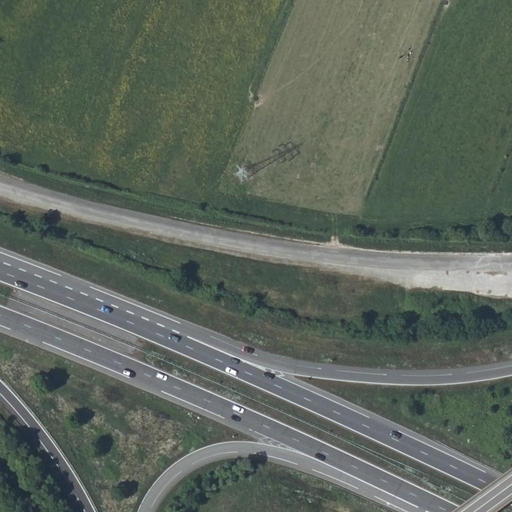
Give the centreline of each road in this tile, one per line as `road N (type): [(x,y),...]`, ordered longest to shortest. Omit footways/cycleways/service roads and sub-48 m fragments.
road 1 (residential): [(511,267),(270,250),(152,229),(0,184)]
road 2 (trunk): [(0,315),(444,510)]
road 3 (trunk): [(511,494),(169,338)]
road 4 (trunk): [(511,368),(381,378),(301,371),(208,340),(169,338)]
road 5 (trunk): [(145,511),(180,468),(238,447),(300,459),(404,505),(444,510)]
road 6 (trunk): [(169,338),(0,272)]
road 7 (trunk): [(0,392),(38,432),(87,511)]
